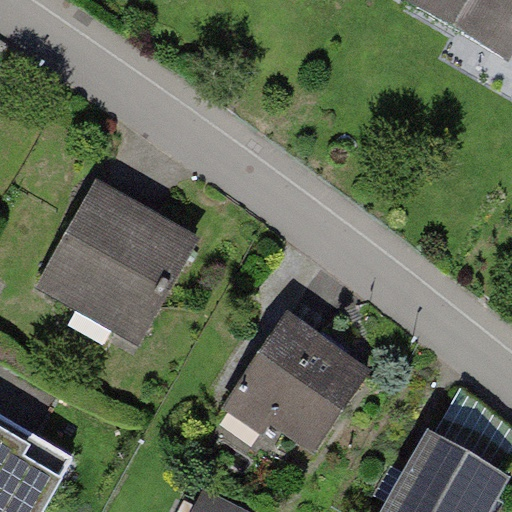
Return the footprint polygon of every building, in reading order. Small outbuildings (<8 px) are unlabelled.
[(511,71),(511,0),(398,0),(511,72),(511,71)] [(208,252),(101,188),(41,288),(148,352),(208,252)] [(385,380),(297,324),(242,409),(330,465),(385,380)] [(34,511),(60,468),(0,433),(0,511),(34,511)] [(511,511),(511,478),(441,440),(400,511),(511,511)] [(195,511),(258,511),(259,511),(207,487),(195,511)]
